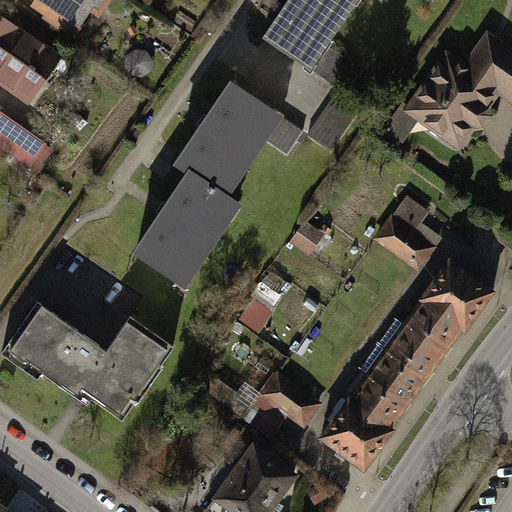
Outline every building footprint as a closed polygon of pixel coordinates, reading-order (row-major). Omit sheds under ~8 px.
[(47,0),(95,31),(114,0),(47,0)] [(355,0),(287,0),(263,35),(310,67),(355,0)] [(78,55),(0,3),(0,78),(43,107),(78,55)] [(473,60),(453,46),(410,110),(469,149),(506,93),(511,97),(511,38),(494,27),(473,60)] [(191,171),(226,194),(279,113),(233,83),(180,163),(191,171)] [(334,150),(356,119),(333,104),(312,134),(334,150)] [(0,108),(0,145),(44,170),(60,143),(0,108)] [(276,145),(291,153),(303,130),(289,122),(276,145)] [(240,203),(226,194),(191,171),(138,252),(186,284),(240,203)] [(424,221),(432,210),(408,193),(376,240),(421,271),(446,236),(424,221)] [(507,290),(453,253),(330,433),(384,470),(507,290)] [(108,347),(43,302),(6,355),(86,410),(96,396),(130,420),(181,347),(132,313),(108,347)] [(273,436),(290,415),(306,428),(326,404),(283,369),(246,414),(273,436)] [(280,511),(306,476),(255,440),(208,506),(216,511),(280,511)] [(23,503),(0,488),(0,511),(22,511),(19,510),(23,503)]
